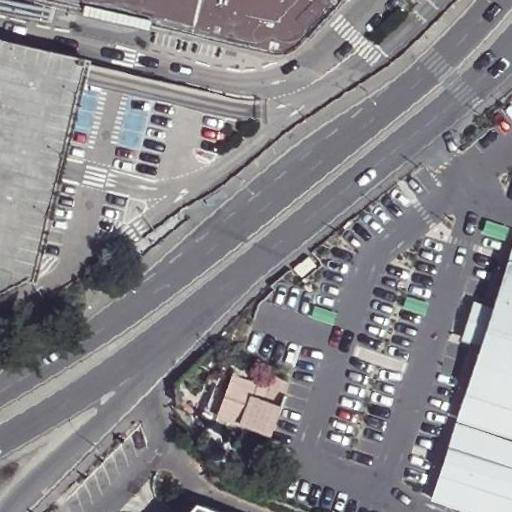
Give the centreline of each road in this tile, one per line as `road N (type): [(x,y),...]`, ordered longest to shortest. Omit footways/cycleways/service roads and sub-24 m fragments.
road 1 (secondary): [(501,0),(458,49),(208,256),(0,392)]
road 2 (secondary): [(188,333),(511,54)]
road 3 (secondary): [(8,511),(188,333)]
road 4 (secondary): [(0,441),(188,333)]
road 5 (unknown): [(161,452),(198,455),(321,511)]
